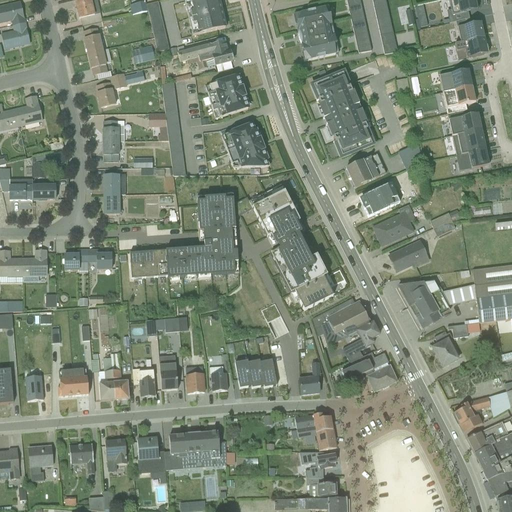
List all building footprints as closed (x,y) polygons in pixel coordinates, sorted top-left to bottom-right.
[(82,23),(98,19),(94,0),(77,4),(82,23)] [(203,41),(229,34),(221,0),(216,0),(195,5),(203,41)] [(388,56),(377,0),(338,0),(349,58),(363,56),(364,60),(388,56)] [(474,14),(470,0),(463,0),(454,2),(448,3),(452,19),(474,14)] [(163,3),(139,8),(148,54),(172,49),(163,3)] [(121,8),(124,20),(139,16),(136,4),(121,8)] [(26,22),(23,5),(0,9),(0,27),(12,25),(26,22)] [(406,11),(410,31),(420,29),(415,9),(406,11)] [(298,67),(334,58),(321,10),(285,19),(298,67)] [(14,35),(28,32),(26,22),(12,25),(14,35)] [(481,43),(478,27),(455,32),(458,48),(481,43)] [(6,55),(31,48),(28,32),(14,35),(2,38),(6,55)] [(85,44),(100,41),(98,33),(83,36),(85,44)] [(85,44),(88,59),(105,54),(102,40),(100,41),(85,44)] [(485,60),(481,43),(458,48),(454,49),(457,65),(485,60)] [(187,78),(237,66),(231,44),(181,56),(187,78)] [(142,50),(124,54),(127,65),(135,63),(134,61),(144,59),(142,50)] [(107,70),(109,70),(105,54),(88,59),(92,74),(107,70)] [(108,76),(107,70),(92,74),(93,80),(108,76)] [(303,90),(320,129),(355,114),(338,75),(303,90)] [(441,97),(470,91),(466,75),(437,81),(441,97)] [(165,180),(186,177),(178,107),(188,106),(187,96),(176,98),(174,83),(181,82),(154,85),(157,117),(140,119),(141,132),(150,131),(151,145),(161,144),(165,180)] [(224,124),(254,114),(243,82),(213,92),(224,124)] [(386,85),(388,96),(400,93),(397,82),(386,85)] [(96,98),(115,94),(114,87),(95,91),(96,98)] [(464,109),(473,107),(470,91),(441,97),(446,119),(465,115),(464,109)] [(100,114),(119,111),(115,94),(96,98),(100,114)] [(21,132),(44,126),(38,101),(26,104),(27,111),(16,113),(21,132)] [(0,136),(21,132),(16,113),(4,116),(2,109),(0,109),(0,136)] [(335,164),(370,149),(355,114),(320,129),(335,164)] [(450,141),(479,134),(476,119),(466,121),(465,115),(446,119),(450,141)] [(199,129),(199,123),(192,124),(192,121),(181,122),(182,131),(199,129)] [(276,169),(257,125),(227,136),(239,176),(276,169)] [(104,133),(104,147),(121,147),(121,133),(119,133),(104,133)] [(450,141),(454,161),(484,154),(479,134),(450,141)] [(119,160),(121,160),(121,147),(104,147),(104,160),(119,160)] [(408,147),(390,155),(397,172),(416,164),(408,147)] [(458,176),(486,170),(484,163),(486,163),(484,154),(454,161),(458,176)] [(349,192),(385,180),(378,160),(342,173),(349,192)] [(126,162),(126,171),(146,171),(146,162),(126,162)] [(106,181),(106,201),(123,201),(123,181),(106,181)] [(247,205),(265,241),(267,241),(294,227),(298,225),(279,189),(247,205)] [(11,205),(35,206),(35,190),(12,190),(11,205)] [(35,206),(59,206),(60,191),(35,190),(35,206)] [(365,223),(382,215),(374,196),(356,204),(365,223)] [(196,206),(198,235),(202,235),(230,233),(233,233),(231,204),(224,204),(223,200),(203,202),(203,205),(196,206)] [(106,220),(123,220),(123,201),(106,201),(106,220)] [(482,218),(482,209),(464,209),(464,218),(482,218)] [(378,249),(409,235),(401,217),(370,231),(378,249)] [(440,217),(421,224),(428,240),(446,232),(440,217)] [(487,234),(506,233),(506,224),(487,224),(487,234)] [(294,227),(267,241),(274,255),(268,258),(288,296),(293,294),(303,314),(332,300),(322,281),(326,280),(315,259),(312,261),(294,227)] [(230,233),(202,235),(202,237),(203,252),(206,279),(233,276),(233,267),(237,267),(236,255),(232,255),(230,238),(230,233)] [(393,278),(424,263),(416,245),(384,260),(393,278)] [(206,279),(203,252),(161,257),(162,281),(162,283),(206,279)] [(83,268),(99,267),(99,258),(101,258),(101,254),(79,254),(79,258),(82,258),(83,268)] [(24,282),(48,281),(48,255),(35,255),(36,262),(23,263),(24,282)] [(0,282),(24,282),(23,263),(12,263),(12,256),(0,256),(0,282)] [(149,257),(137,258),(138,283),(150,282),(149,257)] [(161,257),(149,257),(150,282),(162,281),(161,257)] [(67,276),(83,276),(83,268),(82,258),(79,258),(66,258),(67,276)] [(99,276),(115,276),(115,258),(101,258),(99,258),(99,267),(99,276)] [(137,258),(126,258),(127,283),(138,283),(137,258)] [(511,266),(465,273),(472,323),(511,317),(511,266)] [(395,289),(408,314),(428,303),(414,279),(395,289)] [(466,287),(438,292),(436,282),(433,282),(438,308),(469,302),(466,287)] [(37,298),(37,311),(48,311),(48,298),(37,298)] [(418,333),(438,322),(428,303),(408,314),(418,333)] [(353,310),(350,304),(322,317),(312,322),(318,339),(330,334),(325,324),(353,310)] [(367,328),(357,308),(353,310),(325,324),(330,334),(344,363),(363,354),(353,335),(367,328)] [(95,315),(85,316),(86,326),(95,325),(95,315)] [(177,325),(161,325),(162,338),(177,338),(177,325)] [(442,330),(445,339),(459,335),(456,326),(442,330)] [(369,344),(377,340),(370,327),(367,328),(353,335),(363,354),(372,350),(369,344)] [(72,328),(72,343),(81,343),(81,328),(72,328)] [(44,345),(52,344),(52,331),(43,332),(44,345)] [(437,372),(454,364),(442,341),(426,350),(437,372)] [(494,364),(507,362),(505,354),(493,357),(494,364)] [(96,361),(98,382),(112,380),(110,356),(102,357),(102,360),(96,361)] [(262,390),(258,367),(257,364),(245,367),(250,390),(250,392),(262,390)] [(270,364),(258,367),(262,390),(263,392),(276,390),(270,364)] [(250,390),(245,367),(245,365),(233,367),(238,392),(250,390)] [(30,368),(30,379),(38,378),(38,368),(30,368)] [(165,397),(181,395),(178,369),(162,371),(165,397)] [(9,373),(0,373),(0,407),(12,407),(9,373)] [(85,373),(71,374),(73,400),(87,399),(85,373)] [(385,393),(395,389),(387,373),(364,383),(371,399),(380,395),(381,396),(386,394),(385,393)] [(59,401),(73,400),(71,374),(58,375),(59,401)] [(144,403),(158,403),(156,377),(143,377),(144,403)] [(187,399),(207,398),(206,379),(186,380),(187,399)] [(214,397),(229,396),(228,379),(213,380),(214,397)] [(26,406),(42,404),(40,380),(24,382),(26,406)] [(314,385),(291,385),(292,401),(315,400),(314,385)] [(119,405),(119,387),(103,388),(104,406),(119,405)] [(119,405),(132,405),(131,387),(119,387),(119,405)] [(460,439),(481,429),(476,420),(471,422),(464,408),(458,411),(459,414),(450,418),(460,439)] [(332,415),(315,419),(319,435),(336,432),(332,415)] [(336,432),(319,435),(323,452),(340,449),(336,432)] [(472,457),(489,449),(482,434),(465,443),(472,457)] [(200,438),(203,472),(225,470),(225,446),(217,446),(216,436),(200,438)] [(187,473),(203,472),(200,438),(184,439),(187,473)] [(169,456),(163,456),(165,475),(187,473),(184,439),(168,440),(169,456)] [(162,474),(160,440),(138,441),(140,475),(162,474)] [(130,467),(128,442),(106,443),(107,464),(116,464),(117,468),(130,467)] [(96,476),(94,447),(71,448),(72,467),(88,467),(88,477),(96,476)] [(56,470),(54,449),(29,450),(31,484),(44,483),(43,471),(56,470)] [(498,467),(489,449),(472,457),(480,475),(498,467)] [(12,483),(21,482),(18,452),(0,453),(0,476),(12,475),(12,483)] [(284,455),(284,463),(308,463),(308,455),(284,455)] [(341,456),(317,458),(317,471),(342,469),(341,456)] [(498,467),(480,475),(485,485),(502,476),(498,467)] [(507,485),(502,476),(485,485),(493,501),(506,495),(503,487),(507,485)] [(322,488),(322,499),(341,497),(340,484),(333,485),(333,479),(318,480),(318,488),(322,488)] [(100,499),(101,504),(101,511),(111,511),(110,498),(100,499)] [(511,500),(495,504),(497,511),(511,508),(511,500)] [(348,511),(348,501),(309,502),(308,511),(348,511)]
